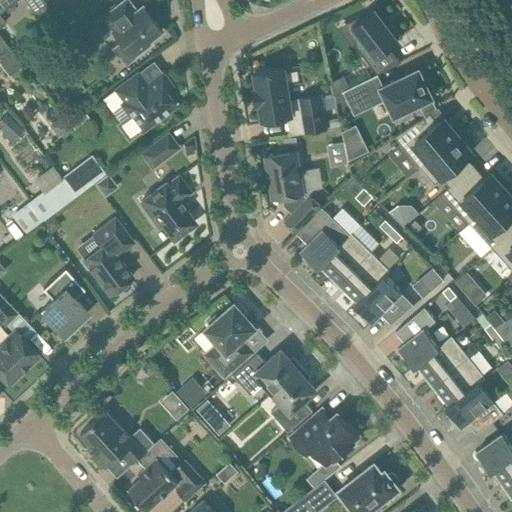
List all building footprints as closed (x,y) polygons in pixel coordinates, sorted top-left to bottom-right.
[(0,0),(0,9),(12,0),(25,0),(35,13),(46,4),(42,0),(0,0)] [(136,10),(127,0),(124,0),(95,23),(106,38),(113,33),(119,41),(113,46),(126,63),(151,43),(149,40),(162,30),(143,5),(136,10)] [(376,74),(377,75),(401,63),(389,47),(399,40),(375,8),(352,25),(361,37),(353,43),(376,74)] [(0,36),(0,59),(0,60),(11,51),(0,36)] [(51,54),(30,69),(41,84),(61,69),(51,54)] [(290,99),(285,67),(254,72),(257,88),(254,88),(257,104),(260,104),(262,119),(300,113),(304,133),(328,129),(322,94),(290,99)] [(387,97),(396,114),(434,96),(420,67),(378,88),(373,77),(377,75),(376,74),(350,86),(344,90),(344,91),(346,90),(356,112),(387,97)] [(138,72),(116,89),(125,101),(121,103),(130,114),(116,124),(129,140),(176,105),(165,90),(172,85),(163,72),(147,84),(138,72)] [(344,75),(332,81),(335,94),(342,90),(344,90),(350,86),(344,75)] [(0,127),(11,139),(21,129),(6,112),(0,117),(0,127)] [(430,113),(395,136),(421,166),(458,134),(444,117),(438,122),(430,113)] [(356,124),(340,130),(344,139),(329,145),(337,162),(367,150),(356,124)] [(168,133),(152,145),(151,144),(139,152),(152,169),(163,161),(162,159),(178,147),(168,133)] [(458,134),(421,166),(435,183),(442,177),(450,186),(451,187),(475,166),(467,156),(473,151),(458,134)] [(297,149),(285,152),(265,155),(272,198),(283,197),(284,205),(292,212),(284,220),(297,232),(322,206),(309,194),(307,196),(304,193),(297,149)] [(92,154),(60,178),(74,198),(95,183),(107,174),(92,154)] [(450,186),(443,192),(470,222),(507,189),(491,172),(486,178),(475,166),(451,187),(450,186)] [(108,173),(107,174),(95,183),(105,197),(118,187),(108,173)] [(187,205),(181,198),(190,192),(178,176),(166,185),(165,183),(141,201),(159,226),(163,223),(174,238),(195,222),(184,207),(187,205)] [(74,198),(60,178),(42,191),(28,202),(43,222),(51,216),(53,214),(74,198)] [(373,196),(364,187),(356,196),(365,205),(373,196)] [(511,194),(507,189),(470,222),(493,247),(511,230),(511,194)] [(26,234),(43,222),(28,202),(11,215),(26,234)] [(319,268),(350,234),(322,206),(297,232),(309,243),(301,251),(319,268)] [(391,213),(404,226),(417,215),(411,207),(400,207),(391,213)] [(58,222),(52,214),(51,216),(43,222),(50,232),(57,226),(58,222)] [(134,242),(122,226),(115,217),(93,234),(101,245),(83,258),(110,293),(132,276),(116,255),(134,242)] [(389,233),(394,227),(386,219),(380,225),(389,233)] [(415,219),(409,226),(416,233),(422,226),(415,219)] [(457,233),(480,253),(489,243),(466,223),(457,233)] [(403,236),(394,227),(389,233),(397,242),(403,236)] [(511,230),(493,247),(511,268),(511,230)] [(352,232),(350,234),(321,265),(340,283),(371,251),(352,232)] [(390,270),(371,251),(340,283),(358,301),(385,274),(390,270)] [(89,312),(83,306),(75,297),(84,288),(65,268),(43,288),(53,299),(41,310),(64,335),(89,312)] [(444,280),(436,270),(430,275),(438,285),(444,280)] [(402,291),(385,274),(358,301),(355,304),(373,321),(381,313),(392,323),(414,304),(402,291)] [(426,283),(418,290),(423,297),(432,289),(426,283)] [(449,286),(443,291),(451,300),(457,295),(449,286)] [(17,311),(0,292),(0,317),(5,322),(17,311)] [(451,300),(446,304),(456,316),(467,306),(457,295),(451,300)] [(237,305),(235,302),(218,317),(216,314),(206,323),(208,326),(206,328),(219,343),(206,354),(225,375),(253,351),(242,339),(256,327),(246,315),(248,312),(240,302),(237,305)] [(399,347),(415,367),(418,364),(439,345),(426,328),(436,319),(425,306),(396,331),(406,342),(399,347)] [(492,337),(499,332),(491,323),(485,328),(492,337)] [(39,354),(25,340),(15,329),(0,343),(0,371),(10,382),(39,354)] [(506,342),(499,332),(492,337),(500,347),(506,342)] [(439,345),(418,364),(434,384),(469,356),(452,335),(439,345)] [(274,391),(302,366),(294,356),(290,359),(281,349),(266,362),(257,352),(233,373),(251,394),(265,381),(274,391)] [(469,356),(434,384),(449,404),(485,377),(469,356)] [(311,376),(302,366),(274,391),(282,401),(271,411),(289,431),(313,410),(304,400),(316,389),(307,379),(311,376)] [(479,382),(446,407),(462,426),(468,421),(477,432),(503,412),(479,382)] [(184,396),(191,405),(206,392),(199,383),(184,396)] [(208,398),(197,408),(216,429),(227,419),(208,398)] [(182,401),(171,411),(177,418),(188,408),(182,401)] [(331,417),(327,413),(323,408),(290,437),(306,455),(313,449),(326,464),(333,459),(334,461),(355,443),(353,441),(359,435),(338,411),(331,417)] [(80,433),(91,445),(88,447),(106,467),(123,452),(132,463),(155,442),(141,426),(130,436),(106,409),(80,433)] [(476,451),(491,472),(511,455),(511,444),(503,433),(476,451)] [(511,455),(494,469),(508,490),(511,487),(511,455)] [(158,456),(153,460),(138,474),(141,477),(129,488),(148,509),(173,485),(187,500),(207,481),(186,457),(171,471),(158,456)] [(382,472),(374,462),(339,489),(355,510),(353,511),(379,511),(381,511),(376,504),(398,487),(396,483),(398,480),(397,477),(395,474),(392,473),(388,474),(385,470),(382,472)] [(324,479),(302,495),(282,510),(284,511),(315,511),(337,496),(324,479)] [(190,511),(215,511),(204,500),(190,511)]
